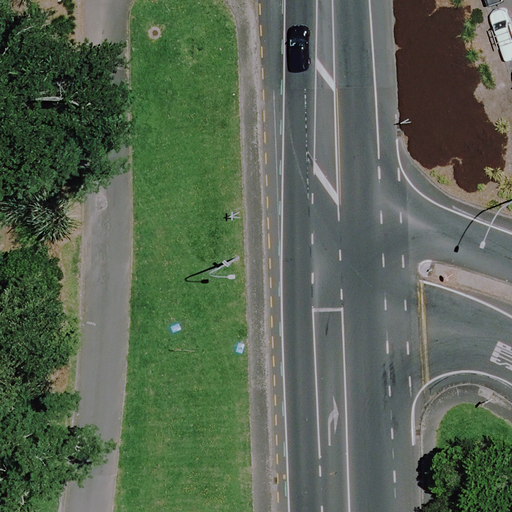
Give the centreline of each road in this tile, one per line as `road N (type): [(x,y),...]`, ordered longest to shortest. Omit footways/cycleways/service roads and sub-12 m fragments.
road 1 (secondary): [(339,272),(327,0)]
road 2 (secondary): [(345,511),(339,272)]
road 3 (tertiary): [(511,297),(424,264),(339,272)]
